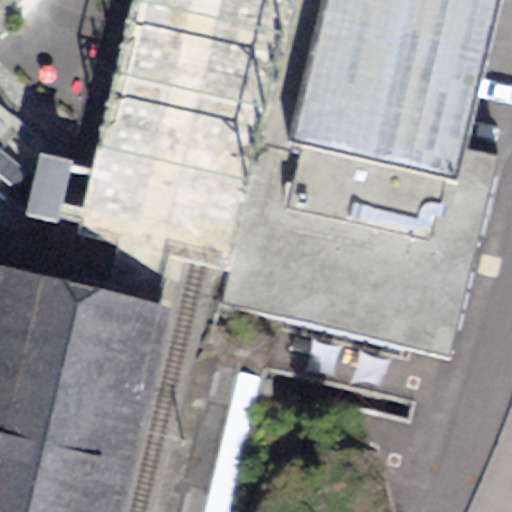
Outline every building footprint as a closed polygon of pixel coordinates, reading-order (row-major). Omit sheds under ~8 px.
[(133,0),(78,234),(117,243),(106,293),(169,308),(181,259),(241,0),(133,0)] [(233,270),(295,0),(241,0),(181,259),(201,264),(233,270)] [(501,0),(324,0),(292,136),(460,176),(501,0)] [(56,222),(70,169),(41,161),(27,214),(56,222)] [(0,511),(121,511),(169,308),(106,293),(0,268),(0,511)]
